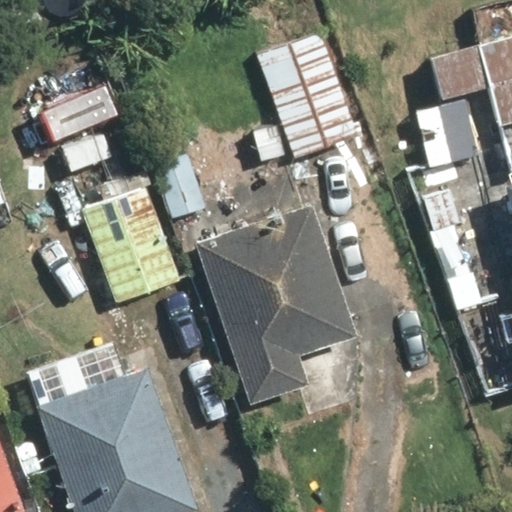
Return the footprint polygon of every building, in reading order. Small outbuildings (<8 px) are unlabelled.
[(310,35),(245,59),(282,160),(347,137),(310,35)] [(511,38),(421,62),(431,102),(476,91),(487,130),(511,123),(511,38)] [(461,104),(408,115),(420,170),(473,158),(461,104)] [(511,184),(490,190),(511,271),(511,285),(498,289),(511,338),(502,340),(511,378),(511,184)] [(135,187),(73,210),(108,303),(170,280),(135,187)] [(452,226),(443,194),(415,201),(424,233),(421,234),(426,252),(430,251),(448,312),(474,305),(465,274),(461,276),(447,227),(452,226)] [(299,209),(185,247),(239,407),(296,388),(286,358),(343,339),(299,209)] [(184,511),(137,370),(23,408),(58,511),(184,511)] [(0,511),(10,511),(0,484),(0,511)]
